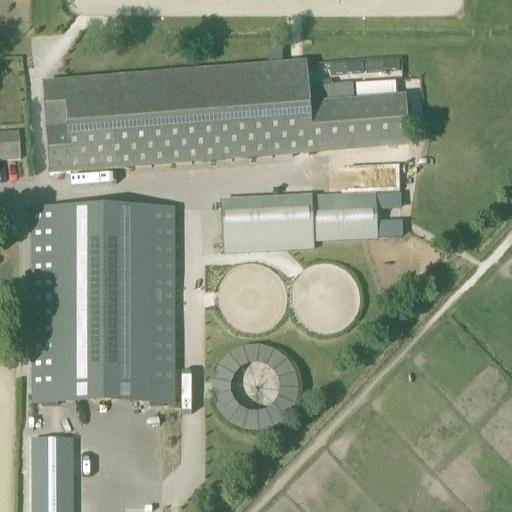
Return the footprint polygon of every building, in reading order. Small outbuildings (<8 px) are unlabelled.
[(49,177),(276,160),(408,150),(404,98),(307,105),(304,65),(42,85),(49,177)] [(360,77),(318,77),(319,94),(360,93),(360,77)] [(0,161),(20,161),(18,136),(0,136),(0,161)] [(373,241),(373,193),(311,197),(217,200),(220,255),(313,252),(313,243),(373,241)] [(26,208),(26,406),(162,406),(170,406),(170,256),(170,208),(26,208)] [(283,437),(300,361),(227,345),(210,420),(283,437)] [(30,448),(30,458),(71,459),(72,449),(30,448)]
